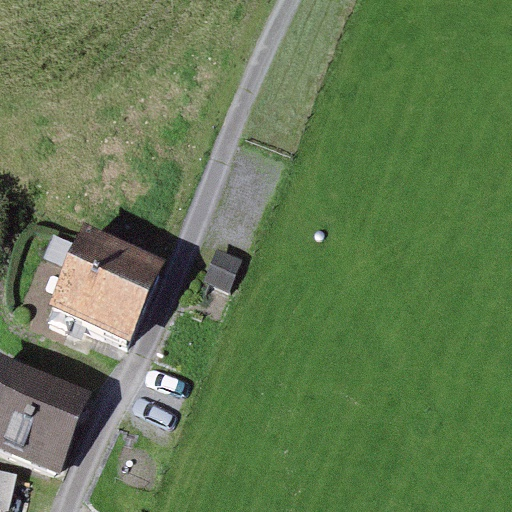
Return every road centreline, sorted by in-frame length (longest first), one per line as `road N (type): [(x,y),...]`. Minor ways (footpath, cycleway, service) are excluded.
road 1 (unclassified): [(295,0),(257,72),(142,358)]
road 2 (residential): [(71,511),(110,407),(142,358)]
